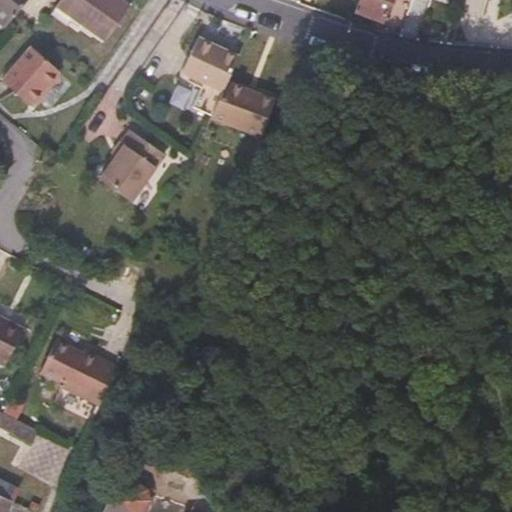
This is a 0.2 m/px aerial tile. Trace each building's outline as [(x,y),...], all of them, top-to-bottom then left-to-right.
[(0,0),(0,29),(1,31),(26,0),(0,0)] [(101,45),(125,11),(109,0),(58,0),(52,10),(101,45)] [(379,26),(388,0),(356,0),(350,16),(379,26)] [(412,0),(404,36),(418,39),(427,0),(412,0)] [(219,87),(231,60),(190,42),(174,77),(196,86),(192,96),(211,104),(219,87)] [(29,109),(59,77),(31,50),(1,82),(29,109)] [(251,142),(264,100),(248,94),(247,97),(219,87),(211,104),(203,124),(251,142)] [(151,171),(120,150),(117,147),(107,160),(111,163),(95,183),(128,206),(151,171)] [(0,368),(2,370),(20,332),(0,322),(0,368)] [(97,408),(113,370),(80,355),(78,358),(52,346),(37,378),(58,388),(58,390),(97,408)] [(0,415),(13,422),(21,405),(7,398),(0,411),(0,415)] [(198,467),(164,450),(158,464),(184,477),(196,478),(198,467)] [(100,511),(119,482),(121,477),(77,453),(51,511),(100,511)] [(138,511),(144,502),(141,493),(119,482),(100,511),(138,511)] [(0,511),(5,511),(8,504),(0,499),(0,511)]
